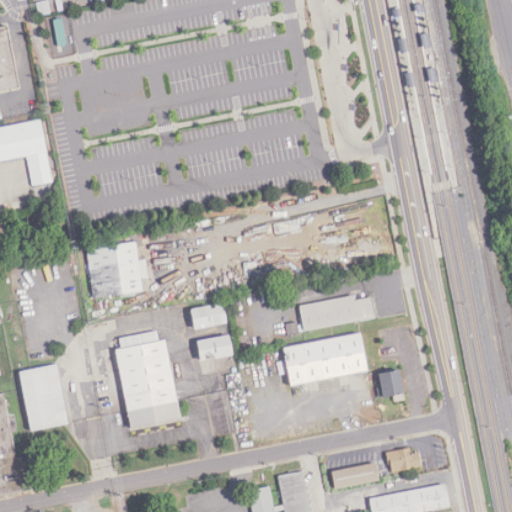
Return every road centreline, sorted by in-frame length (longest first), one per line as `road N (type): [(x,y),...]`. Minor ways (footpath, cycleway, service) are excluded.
road 1 (residential): [(0,507),(457,417)]
road 2 (tertiary): [(475,511),(400,140)]
road 3 (tertiary): [(374,0),(400,140)]
